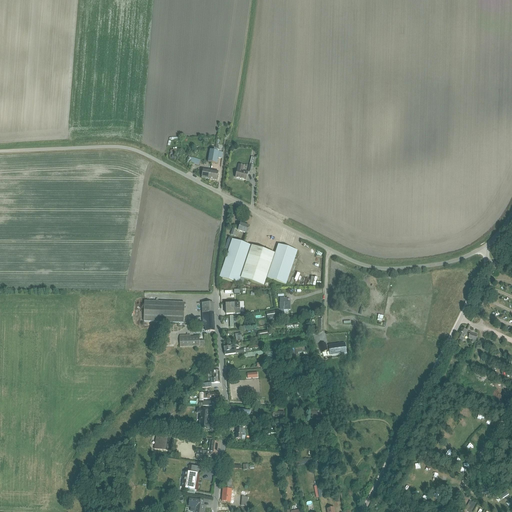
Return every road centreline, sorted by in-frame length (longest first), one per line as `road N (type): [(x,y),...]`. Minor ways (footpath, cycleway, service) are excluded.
road 1 (unclassified): [(362,511),(486,266),(484,249)]
road 2 (unclassified): [(484,249),(440,264),(368,267),(225,196)]
road 3 (unclassified): [(219,193),(128,148),(0,151)]
road 4 (unclassified): [(215,288),(225,419),(214,511)]
road 5 (track): [(511,434),(497,429),(462,485),(452,504),(467,511)]
